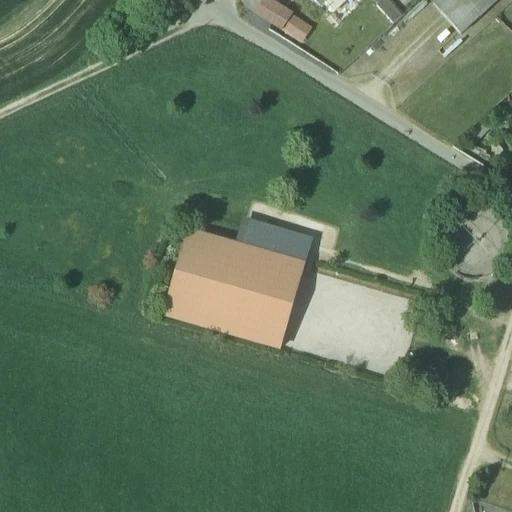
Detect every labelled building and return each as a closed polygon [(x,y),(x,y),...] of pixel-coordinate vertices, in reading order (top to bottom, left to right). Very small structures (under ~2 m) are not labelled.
[(312,0),(316,3),(316,4),(319,8),(328,0),(312,0)] [(328,0),(323,5),(332,14),(347,0),(328,0)] [(439,0),(432,6),(459,36),(498,0),(439,0)] [(291,18),(263,1),(254,15),(281,32),(291,18)] [(237,249),(303,269),(310,244),(244,224),(237,249)] [(279,351),(303,269),(237,249),(189,236),(165,318),(279,351)]
